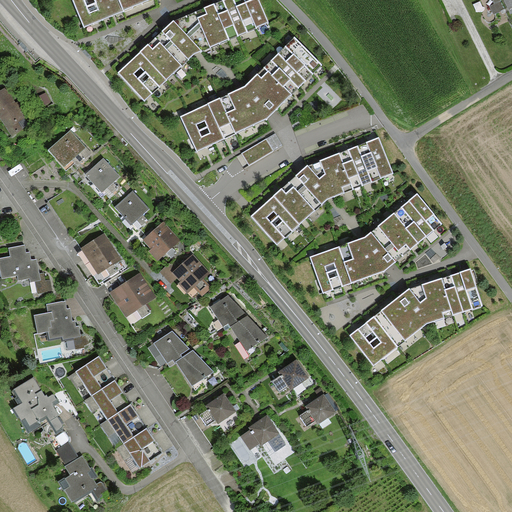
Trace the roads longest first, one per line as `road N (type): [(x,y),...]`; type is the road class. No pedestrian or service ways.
road 1 (residential): [(0,173),(229,511)]
road 2 (track): [(285,0),(511,293)]
road 3 (secondary): [(415,472),(203,207)]
road 4 (secondary): [(203,207),(8,0)]
road 5 (residential): [(203,207),(297,143),(380,115)]
road 6 (track): [(401,143),(511,73)]
